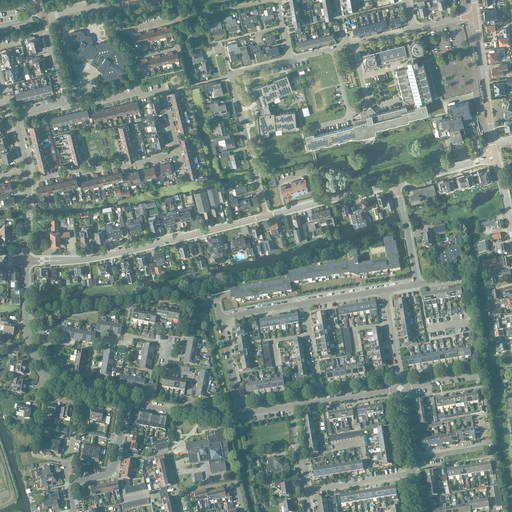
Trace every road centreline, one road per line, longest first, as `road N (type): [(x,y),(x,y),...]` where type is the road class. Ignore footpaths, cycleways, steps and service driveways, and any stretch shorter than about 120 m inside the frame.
road 1 (tertiary): [(26,261),(91,259),(265,216)]
road 2 (residential): [(242,414),(219,318),(304,303)]
road 3 (residential): [(30,184),(178,154)]
road 4 (residential): [(265,216),(229,75)]
road 5 (tertiary): [(494,157),(475,14)]
road 6 (residential): [(43,18),(100,6),(118,30),(170,21)]
road 7 (tertiary): [(265,216),(395,183)]
